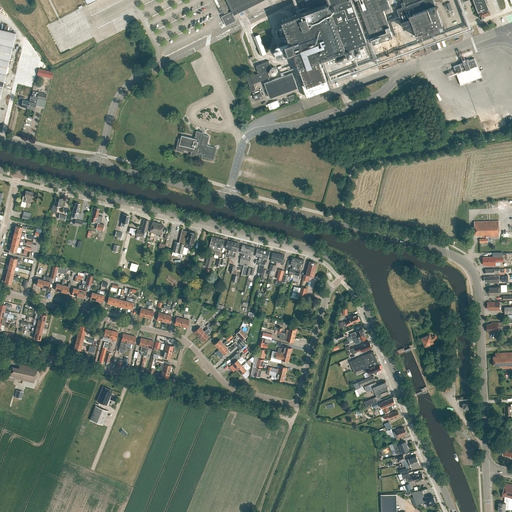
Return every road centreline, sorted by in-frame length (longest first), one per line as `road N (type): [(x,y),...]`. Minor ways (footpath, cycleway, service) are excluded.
road 1 (tertiary): [(485,466),(478,296),(469,265),(447,252),(227,196)]
road 2 (secondary): [(346,272),(313,249),(16,175)]
road 3 (secondary): [(452,511),(346,272)]
road 4 (unclassified): [(98,164),(110,114),(129,83),(234,27)]
road 5 (residential): [(184,340),(0,292)]
road 6 (unclassified): [(171,389),(0,345)]
road 7 (unclassified): [(296,405),(327,291),(346,272)]
road 8 (residential): [(296,405),(231,388),(184,340)]
road 9 (tertiary): [(227,196),(98,164)]
road 10 (unclassified): [(292,419),(171,389)]
